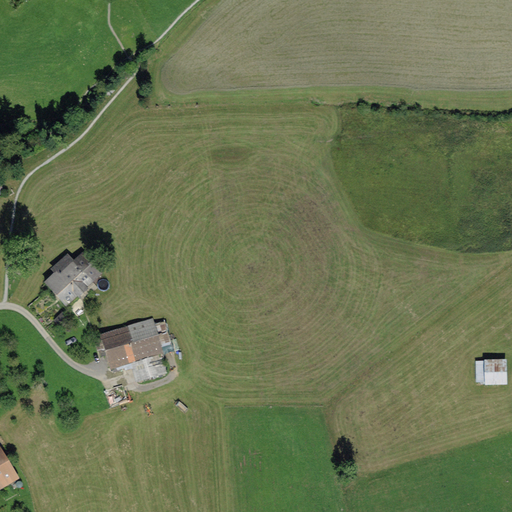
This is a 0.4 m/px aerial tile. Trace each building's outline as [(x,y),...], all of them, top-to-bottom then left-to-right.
[(74,263),(68,256),(53,269),(57,273),(48,281),(69,304),(101,275),(82,255),(74,263)] [(19,283),(21,273),(12,271),(10,281),(19,283)] [(147,354),(160,350),(151,320),(103,335),(113,367),(148,356),(147,354)] [(486,362),(487,381),(504,381),(503,362),(486,362)] [(0,484),(12,478),(0,458),(0,484)]
